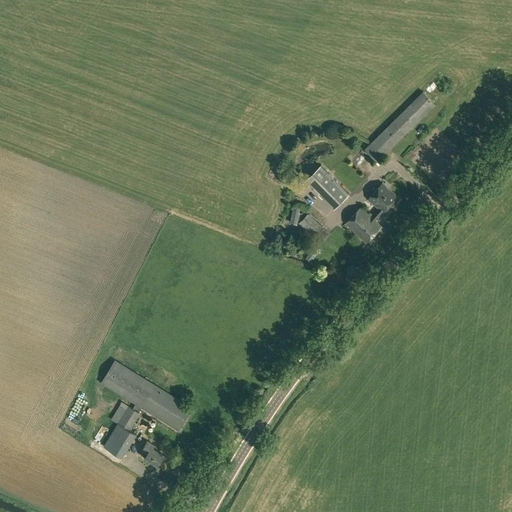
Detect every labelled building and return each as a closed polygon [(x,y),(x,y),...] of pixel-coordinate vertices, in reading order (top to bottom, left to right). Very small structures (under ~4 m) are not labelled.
[(365,149),(377,161),(435,104),(423,92),(365,149)] [(306,180),(334,208),(349,194),(320,165),(306,180)] [(375,212),(379,216),(382,212),(383,212),(397,196),(382,183),(368,199),(378,208),(375,212)] [(290,222),(297,224),(300,207),(294,206),(290,222)] [(345,223),(366,242),(381,226),(375,220),(379,216),(375,212),(371,216),(360,207),(345,223)] [(299,222),(322,242),(331,232),(308,212),(299,222)] [(104,446),(122,457),(136,434),(129,430),(140,413),(138,412),(142,407),(180,430),(208,383),(127,331),(113,353),(117,355),(101,382),(136,403),(133,409),(129,406),(122,401),(111,419),(118,423),(104,446)] [(145,457),(158,465),(165,455),(153,448),(155,445),(147,441),(141,450),(147,453),(145,457)]
